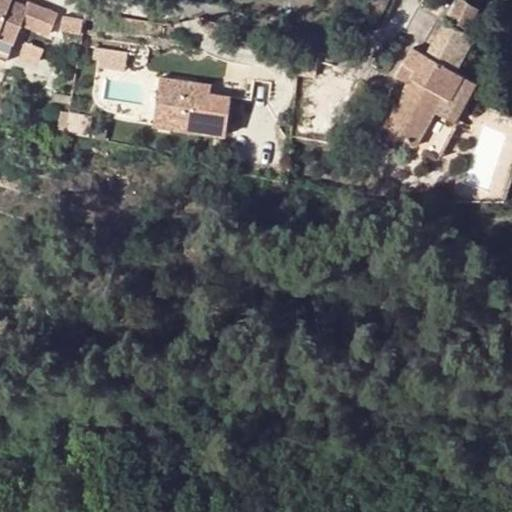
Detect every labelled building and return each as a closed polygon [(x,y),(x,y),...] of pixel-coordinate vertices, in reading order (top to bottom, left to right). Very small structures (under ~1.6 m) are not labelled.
[(0,0),(0,55),(6,58),(27,5),(12,0),(0,0)] [(478,6),(466,0),(455,0),(445,20),(465,31),(478,6)] [(86,12),(64,8),(60,25),(83,29),(86,12)] [(472,35),(465,31),(445,20),(429,49),(456,64),(472,35)] [(23,44),(19,61),(38,66),(42,48),(23,44)] [(433,153),(451,119),(473,80),(454,69),(426,54),(411,45),(402,62),(413,68),(406,80),(382,125),(433,153)] [(426,54),(454,69),(456,64),(429,49),(426,54)] [(413,68),(402,62),(395,74),(406,80),(413,68)] [(233,75),(230,94),(268,100),(271,80),(233,75)] [(224,133),(230,94),(209,91),(196,89),(197,81),(159,76),(152,123),(224,133)] [(210,83),(197,81),(196,89),(209,91),(210,83)] [(455,122),(451,119),(433,153),(437,156),(455,122)]
